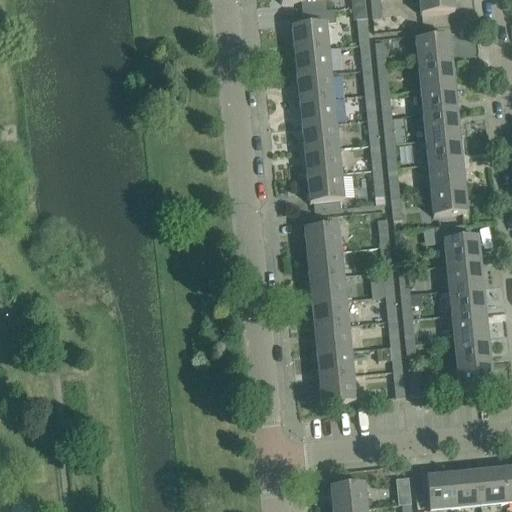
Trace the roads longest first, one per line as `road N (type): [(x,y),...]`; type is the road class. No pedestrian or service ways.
road 1 (residential): [(270,458),(224,0)]
road 2 (residential): [(270,458),(511,434)]
road 3 (residential): [(498,0),(511,152)]
